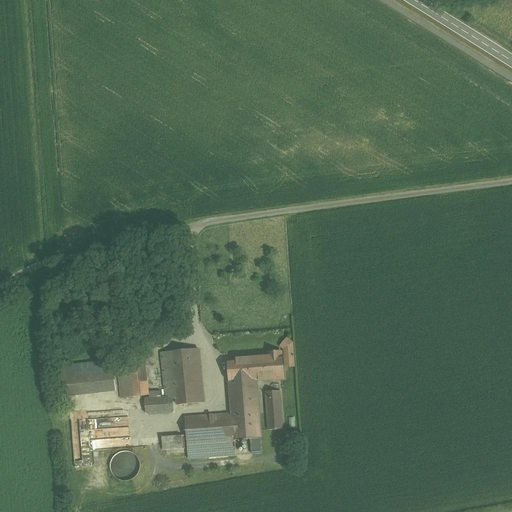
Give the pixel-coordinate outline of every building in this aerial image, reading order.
[(293,349),(285,350),(286,366),(295,366),(294,357),(295,357),(295,356),(294,356),(293,349)] [(193,350),(162,353),(166,399),(173,399),(177,399),(178,405),(199,404),(193,350)] [(281,353),(269,354),(269,357),(251,359),(252,381),(256,381),(257,381),(284,379),(283,356),(282,357),(281,353)] [(143,354),(127,356),(128,362),(119,363),(123,399),(149,395),(143,354)] [(251,359),(229,361),(231,382),(230,382),(233,415),(186,418),(187,436),(188,444),(236,441),(251,439),(261,439),(257,381),(256,381),(252,381),(251,359)] [(113,364),(77,368),(80,392),(116,388),(113,364)] [(272,392),(266,392),(269,430),(284,429),(280,391),(272,392)] [(166,399),(146,401),(147,413),(174,411),(173,399),(166,399)] [(129,431),(129,417),(109,417),(109,419),(101,420),(101,426),(108,426),(108,432),(129,431)] [(187,436),(162,438),(163,450),(188,448),(188,444),(187,436)] [(261,439),(251,439),(252,454),(262,453),(261,439)] [(83,458),(92,457),(91,441),(82,442),(83,458)] [(236,441),(188,444),(188,448),(189,459),(237,455),(236,441)] [(128,452),(125,451),(123,452),(120,452),(119,453),(117,454),(116,455),(114,457),(113,459),(112,461),(111,463),(111,465),(111,467),(111,470),(112,472),(112,473),(113,475),(115,477),(116,478),(117,479),(119,480),(121,481),(124,482),(126,482),(129,481),(131,481),(134,479),(135,478),(136,477),(138,476),(139,474),(140,472),(140,471),(141,469),(141,466),(141,464),(140,462),(140,461),(139,459),(138,458),(137,456),(135,454),(133,453),(131,452),(128,452)]
